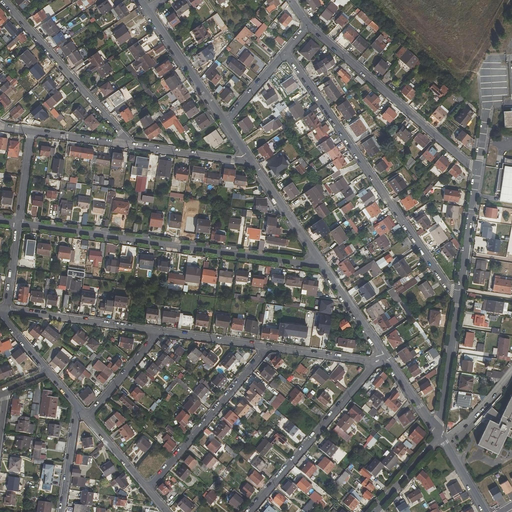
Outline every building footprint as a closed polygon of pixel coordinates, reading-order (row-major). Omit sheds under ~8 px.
[(27,2),(29,0),(28,0),(16,0),(15,1),(22,9),(29,4),(27,2)] [(92,0),(78,0),(75,2),(79,7),(83,4),(86,8),(94,3),(92,0)] [(97,7),(103,16),(112,9),(107,0),(97,7)] [(115,7),(110,0),(107,0),(112,9),(113,8),(115,7)] [(190,8),(184,0),(182,0),(172,7),(179,16),(190,8)] [(266,0),(264,3),(267,7),(266,9),(269,13),(276,8),(275,7),(280,4),(278,1),(278,0),(266,0)] [(321,5),(317,0),(306,0),(313,10),(321,5)] [(113,8),(121,20),(130,14),(122,2),(115,7),(113,8)] [(337,10),(331,4),(321,15),(327,21),(337,10)] [(47,17),(42,9),(32,16),(37,24),(47,17)] [(372,21),(360,11),(357,15),(365,22),(366,21),(369,24),(372,21)] [(180,23),(174,13),(166,18),(173,29),(180,23)] [(218,25),(223,21),(217,13),(212,16),(218,25)] [(292,19),(285,13),(278,21),(285,27),(292,19)] [(348,21),(341,15),(334,22),(336,24),(338,23),(342,27),(348,21)] [(254,34),(258,38),(268,27),(263,23),(262,25),(254,17),(250,22),(258,29),(254,34)] [(42,25),(49,36),(50,35),(59,29),(54,22),(53,23),(51,19),(42,25)] [(378,26),(372,21),(369,24),(368,25),(374,30),(375,30),(378,26)] [(12,26),(9,22),(4,27),(12,36),(11,37),(13,39),(19,34),(14,28),(16,27),(14,25),(12,26)] [(198,44),(209,36),(201,24),(192,31),(196,38),(195,39),(198,44)] [(131,37),(124,27),(113,35),(120,45),(131,37)] [(224,29),(214,36),(215,38),(228,29),(226,27),(223,28),(224,29)] [(245,27),(235,38),(234,38),(239,42),(243,45),(245,43),(246,44),(249,40),(247,38),(245,36),(250,31),(245,27)] [(350,27),(343,36),(352,43),(359,36),(359,35),(350,27)] [(65,41),(66,40),(59,29),(50,35),(58,46),(59,46),(65,41)] [(385,41),(386,40),(388,43),(390,42),(392,44),(395,40),(383,30),(381,33),(386,38),(384,40),(385,41)] [(26,34),(24,31),(7,46),(10,49),(19,40),(22,43),(26,39),(24,37),(25,37),(24,36),(26,34)] [(384,38),(380,35),(371,45),(380,53),(383,49),(386,46),(381,41),(384,38)] [(275,40),(281,45),(285,41),(278,36),(275,40)] [(359,36),(352,43),(351,44),(361,53),(368,44),(359,36)] [(310,40),(300,53),(308,60),(319,48),(310,40)] [(63,51),(64,50),(68,56),(76,50),(70,42),(67,44),(65,41),(59,46),(63,51)] [(138,42),(128,49),(136,61),(137,60),(145,54),(138,42)] [(390,42),(388,43),(386,46),(383,49),(386,51),(392,44),(390,42)] [(153,49),(157,54),(165,48),(161,43),(153,49)] [(395,56),(399,59),(400,58),(404,53),(406,50),(402,47),(395,56)] [(406,50),(404,53),(400,58),(403,61),(402,61),(411,68),(419,59),(407,49),(406,50)] [(27,50),(19,57),(27,65),(30,69),(32,68),(37,63),(38,62),(27,50)] [(76,50),(68,56),(75,67),(84,61),(76,50)] [(205,50),(197,55),(201,61),(209,55),(205,50)] [(246,51),(238,60),(247,67),(254,58),(246,51)] [(92,66),(89,68),(92,73),(96,70),(104,64),(96,53),(88,59),(92,66)] [(137,69),(141,66),(145,72),(155,65),(147,53),(145,54),(137,60),(138,62),(134,65),(137,69)] [(204,65),(212,59),(209,55),(201,61),(204,65)] [(329,55),(313,66),(319,75),(335,64),(329,55)] [(233,59),(228,65),(240,75),(245,70),(233,59)] [(381,60),(374,68),(382,75),(389,67),(381,60)] [(172,68),(168,61),(152,72),(157,79),(172,68)] [(218,65),(215,62),(204,74),(207,77),(206,77),(215,84),(221,78),(213,71),(218,65)] [(46,73),(37,63),(32,68),(40,78),(46,73)] [(102,79),(113,72),(107,63),(104,64),(96,70),(102,79)] [(341,69),(340,69),(337,66),(333,69),(342,77),(341,79),(346,83),(351,78),(341,69)] [(392,74),(389,71),(384,77),(387,80),(392,74)] [(0,88),(4,93),(11,87),(17,81),(14,78),(13,79),(9,74),(4,78),(3,77),(0,79),(0,88)] [(175,74),(164,81),(171,91),(181,84),(175,74)] [(431,79),(437,84),(441,79),(436,74),(433,77),(431,79)] [(235,77),(228,82),(232,87),(239,81),(235,77)] [(42,86),(52,97),(57,92),(56,89),(58,87),(59,88),(60,88),(59,87),(59,86),(58,85),(56,86),(50,78),(42,86)] [(298,87),(292,78),(282,85),(288,93),(298,87)] [(326,87),(323,89),(332,102),(341,96),(330,80),(324,84),(326,87)] [(108,82),(100,88),(105,96),(113,90),(108,82)] [(410,100),(411,99),(413,101),(414,99),(418,95),(412,89),(414,86),(409,82),(401,92),(410,100)] [(180,104),(190,97),(181,84),(171,91),(180,104)] [(436,95),(434,97),(438,100),(443,94),(444,95),(449,90),(443,85),(439,90),(433,84),(429,89),(436,95)] [(6,95),(13,89),(11,87),(4,93),(6,95)] [(227,89),(225,90),(223,88),(218,93),(221,95),(219,97),(227,103),(234,95),(227,89)] [(450,93),(461,102),(464,99),(453,89),(450,93)] [(118,90),(108,97),(117,110),(123,105),(122,103),(125,100),(118,90)] [(266,101),(264,102),(266,107),(278,98),(272,90),(267,93),(265,90),(261,94),(266,101)] [(51,108),(63,97),(57,92),(52,97),(46,102),(51,108)] [(150,92),(147,94),(154,103),(157,101),(150,92)] [(11,103),(3,94),(0,96),(0,103),(1,105),(0,105),(0,106),(3,110),(11,103)] [(368,96),(364,101),(375,112),(379,108),(368,96)] [(198,112),(191,101),(182,108),(189,118),(198,112)] [(346,101),(337,107),(346,120),(355,114),(346,101)] [(279,113),(288,107),(284,102),(276,107),(279,113)] [(43,104),(42,103),(24,119),(28,123),(34,118),(35,117),(37,115),(38,117),(45,111),(54,120),(56,119),(49,111),(43,104)] [(299,108),(300,107),(298,103),(296,104),(289,109),(296,119),(303,114),(299,108)] [(117,115),(120,113),(126,122),(134,117),(125,104),(123,105),(117,110),(115,111),(117,115)] [(11,111),(12,112),(10,114),(15,119),(24,111),(19,105),(17,108),(16,107),(11,111)] [(80,106),(72,113),(80,122),(88,115),(80,106)] [(447,113),(439,106),(432,114),(440,121),(447,113)] [(466,107),(455,120),(464,128),(472,118),(470,117),(474,113),(466,107)] [(397,114),(389,108),(382,116),(389,123),(397,114)] [(170,118),(170,119),(162,124),(162,125),(165,129),(173,124),(178,130),(182,126),(171,110),(163,115),(158,119),(159,120),(160,122),(171,114),(173,116),(170,118)] [(320,126),(320,125),(311,112),(300,120),(305,128),(307,126),(311,132),(314,129),(320,126)] [(202,130),(210,124),(203,113),(195,119),(197,121),(196,122),(202,130)] [(148,114),(140,120),(145,128),(153,122),(148,114)] [(100,124),(91,115),(84,121),(92,131),(100,124)] [(247,117),(238,123),(245,134),(254,127),(247,117)] [(277,117),(265,125),(262,127),(266,132),(272,128),(274,131),(282,125),(277,117)] [(367,131),(359,119),(349,126),(357,137),(367,131)] [(148,138),(150,136),(152,138),(161,132),(156,123),(144,131),(148,138)] [(326,124),(321,127),(320,126),(314,129),(320,138),(326,134),(325,133),(330,130),(326,124)] [(408,131),(407,132),(402,127),(396,134),(405,142),(412,134),(408,131)] [(223,141),(215,130),(206,136),(214,148),(223,141)] [(455,138),(467,148),(474,140),(462,130),(455,138)] [(424,135),(423,136),(419,132),(413,140),(418,144),(416,146),(421,151),(429,141),(427,139),(428,138),(424,135)] [(382,149),(373,136),(362,144),(364,148),(371,157),(382,149)] [(319,145),(325,153),(328,152),(335,147),(328,138),(319,145)] [(17,157),(19,143),(10,141),(8,156),(17,157)] [(274,155),(266,143),(257,149),(262,156),(264,155),(267,160),(274,155)] [(40,155),(50,156),(51,147),(41,146),(40,155)] [(67,155),(81,157),(82,148),(68,146),(67,155)] [(430,162),(438,153),(429,146),(419,158),(423,161),(426,158),(430,162)] [(341,155),(335,147),(328,152),(334,160),(341,155)] [(91,161),(96,162),(97,156),(93,155),(94,150),(82,148),(81,157),(91,159),(91,161)] [(284,150),(276,155),(278,158),(286,154),(284,150)] [(121,166),(123,154),(113,153),(111,165),(121,166)] [(108,165),(110,156),(97,154),(97,156),(96,162),(96,164),(108,165)] [(344,158),(341,155),(334,160),(329,164),(335,173),(347,164),(343,159),(344,158)] [(404,165),(408,171),(416,162),(409,155),(403,163),(404,165)] [(445,160),(446,160),(441,155),(434,164),(438,169),(441,171),(442,172),(449,164),(445,160)] [(273,171),(275,175),(280,172),(289,166),(285,161),(282,156),(269,166),(273,171)] [(135,192),(138,192),(143,158),(136,157),(136,163),(135,167),(132,167),(131,174),(138,175),(135,192)] [(298,159),(297,160),(299,162),(300,164),(295,167),(301,175),(310,168),(309,166),(305,169),(304,168),(307,166),(301,157),(298,159)] [(145,193),(150,158),(143,158),(138,192),(143,193),(145,193)] [(52,172),(63,174),(64,160),(55,159),(52,172)] [(500,204),(511,205),(511,160),(505,159),(505,164),(503,164),(502,170),(500,170),(500,173),(503,174),(500,204)] [(169,177),(172,162),(159,160),(156,179),(160,179),(160,176),(169,177)] [(390,170),(383,160),(376,166),(380,173),(386,169),(388,172),(390,170)] [(454,180),(462,172),(454,165),(448,172),(454,177),(452,179),(454,180)] [(181,168),(177,168),(175,180),(187,181),(189,170),(186,169),(186,168),(181,167),(181,168)] [(192,177),(203,179),(205,168),(193,167),(192,177)] [(234,185),(235,176),(236,170),(224,169),(223,180),(226,180),(225,187),(233,189),(234,185)] [(206,183),(218,185),(220,175),(208,173),(206,183)] [(98,175),(94,174),(93,183),(107,185),(108,181),(104,180),(104,177),(98,176),(98,175)] [(241,177),(242,177),(235,176),(234,185),(245,187),(246,178),(241,177)] [(398,176),(388,182),(396,194),(407,186),(403,180),(401,180),(398,176)] [(338,187),(347,202),(355,196),(342,178),(334,184),(336,188),(338,187)] [(59,185),(58,192),(60,192),(61,181),(46,179),(46,183),(59,185)] [(328,184),(324,179),(321,182),(327,191),(329,194),(331,193),(326,185),(328,184)] [(299,193),(292,182),(283,188),(291,199),(299,193)] [(319,184),(311,189),(305,193),(313,206),(319,201),(316,197),(317,196),(319,199),(323,197),(322,196),(323,195),(322,193),(324,191),(319,184)] [(425,195),(427,198),(438,186),(433,185),(425,195)] [(49,189),(49,191),(47,191),(47,198),(56,199),(57,192),(53,191),(53,190),(49,189)] [(370,191),(367,193),(365,189),(358,194),(365,205),(373,201),(371,197),(373,196),(370,191)] [(445,190),(443,200),(457,202),(459,192),(445,190)] [(13,192),(3,191),(1,203),(11,205),(13,192)] [(115,195),(115,192),(107,191),(106,202),(111,203),(111,197),(113,197),(114,194),(115,195)] [(137,201),(153,203),(154,197),(142,195),(143,193),(138,192),(137,201)] [(417,203),(411,194),(400,201),(407,210),(417,203)] [(33,196),(32,205),(42,206),(44,197),(33,196)] [(85,208),(89,208),(91,198),(79,197),(77,207),(81,207),(85,208)] [(254,211),(263,213),(267,213),(266,199),(256,199),(256,206),(254,206),(254,211)] [(330,213),(321,200),(319,201),(313,206),(312,206),(321,219),(330,213)] [(62,203),(61,214),(71,215),(73,205),(67,204),(67,201),(61,201),(61,203),(62,203)] [(127,214),(129,203),(114,201),(112,212),(127,214)] [(94,202),(93,212),(104,214),(105,204),(94,202)] [(375,216),(381,212),(374,202),(365,208),(369,213),(372,218),(370,219),(369,219),(372,223),(377,219),(375,216)] [(351,209),(347,204),(339,209),(343,214),(351,209)] [(445,217),(458,219),(460,207),(447,205),(445,217)] [(498,209),(486,207),(485,217),(497,219),(498,209)] [(343,214),(339,209),(338,208),(336,209),(344,222),(347,220),(343,214)] [(163,215),(151,213),(150,225),(162,226),(163,215)] [(423,213),(419,216),(418,214),(413,218),(414,219),(414,220),(416,224),(419,222),(424,229),(431,224),(423,213)] [(169,227),(181,229),(182,216),(170,214),(169,227)] [(275,228),(277,219),(268,217),(266,233),(280,235),(280,229),(275,228)] [(239,230),(241,219),(229,218),(228,228),(239,230)] [(384,234),(392,228),(393,227),(386,218),(377,224),(384,234)] [(209,233),(210,221),(198,219),(196,231),(209,233)] [(321,219),(318,221),(311,226),(318,235),(321,238),(330,232),(321,219)] [(356,234),(359,232),(350,219),(347,220),(353,228),(356,234)] [(447,239),(439,227),(430,233),(438,245),(447,239)] [(483,227),(482,237),(491,238),(493,228),(483,227)] [(260,240),(260,235),(261,230),(248,228),(247,234),(250,234),(249,239),(260,240)] [(332,235),(339,245),(342,243),(348,239),(341,229),(332,235)] [(216,234),(216,232),(212,231),(211,239),(225,242),(226,236),(216,234)] [(359,239),(355,234),(352,236),(361,249),(365,247),(359,239)] [(389,245),(383,234),(375,240),(382,250),(383,249),(389,245)] [(266,243),(285,246),(286,239),(267,236),(266,243)] [(403,248),(411,243),(407,237),(401,241),(404,245),(402,246),(403,248)] [(456,254),(458,254),(459,244),(455,238),(448,243),(449,243),(444,247),(452,257),(456,254)] [(500,241),(491,239),(490,243),(489,243),(488,248),(489,248),(489,251),(499,252),(500,241)] [(34,257),(36,241),(31,240),(31,243),(27,242),(25,256),(34,257)] [(49,255),(51,245),(38,243),(37,254),(49,255)] [(103,257),(105,243),(101,243),(100,252),(90,251),(89,260),(93,261),(93,266),(97,267),(98,261),(102,261),(102,257),(103,257)] [(343,249),(345,248),(342,243),(339,245),(333,250),(340,260),(347,255),(343,249)] [(69,262),(70,253),(71,248),(60,246),(58,258),(62,258),(62,261),(69,262)] [(153,266),(154,257),(138,254),(136,264),(140,265),(140,268),(148,269),(148,266),(153,266)] [(393,259),(389,254),(376,263),(380,268),(390,261),(391,263),(385,267),(386,270),(393,265),(399,261),(396,257),(393,259)] [(132,269),(133,257),(121,255),(120,262),(119,267),(132,269)] [(412,271),(403,258),(399,261),(393,265),(401,278),(404,276),(411,271),(412,271)] [(344,275),(346,274),(348,277),(352,274),(355,272),(347,259),(340,263),(338,265),(344,275)] [(107,260),(106,271),(118,272),(119,267),(120,262),(107,260)] [(382,272),(373,260),(355,272),(352,274),(354,277),(359,273),(361,275),(371,269),(373,271),(370,273),(374,278),(382,272)] [(475,270),(473,283),(483,285),(485,271),(483,271),(484,261),(478,260),(476,270),(475,270)] [(157,270),(169,272),(170,262),(158,261),(157,270)] [(199,261),(192,261),(191,268),(198,269),(199,261)] [(208,270),(208,263),(204,262),(201,282),(216,284),(216,277),(217,271),(208,270)] [(85,270),(68,267),(67,275),(72,276),(84,278),(85,270)] [(186,268),(185,276),(185,281),(198,283),(200,270),(186,268)] [(231,283),(233,273),(220,270),(218,281),(231,283)] [(244,273),(244,271),(236,270),(235,281),(247,282),(248,273),(244,273)] [(169,283),(184,285),(185,281),(185,276),(182,275),(179,275),(170,273),(169,283)] [(81,282),(71,280),(72,276),(67,275),(67,278),(66,287),(65,289),(70,289),(69,292),(77,293),(77,291),(80,291),(81,282)] [(273,280),(273,282),(283,283),(284,276),(272,275),(271,280),(273,280)] [(411,275),(406,278),(404,276),(401,278),(392,285),(393,287),(393,288),(399,284),(400,285),(407,280),(408,281),(413,278),(411,275)] [(417,282),(417,283),(421,280),(424,278),(421,275),(415,279),(415,280),(404,287),(405,289),(404,290),(405,291),(406,291),(406,290),(417,282)] [(263,278),(263,277),(253,276),(252,280),(253,280),(252,286),(262,287),(262,284),(266,284),(267,279),(263,278)] [(287,285),(302,287),(303,279),(299,278),(288,277),(287,285)] [(511,293),(511,285),(511,281),(494,278),(493,291),(511,293)] [(316,295),(318,281),(303,279),(302,287),(301,290),(310,291),(309,295),(316,295)] [(434,294),(426,281),(418,286),(426,298),(430,296),(431,297),(434,294)] [(375,294),(368,282),(361,287),(358,289),(361,293),(360,294),(362,297),(363,296),(367,300),(375,294)] [(361,287),(359,283),(347,291),(350,295),(358,289),(361,287)] [(18,301),(27,302),(29,288),(20,287),(18,301)] [(89,292),(89,288),(83,287),(80,302),(94,304),(96,293),(89,292)] [(396,292),(393,288),(393,287),(390,289),(392,292),(391,292),(398,303),(399,302),(402,300),(399,296),(396,292)] [(42,303),(43,292),(31,291),(30,302),(42,303)] [(58,296),(48,295),(47,304),(57,305),(58,296)] [(257,295),(257,298),(250,297),(249,301),(266,304),(266,299),(260,298),(261,295),(257,295)] [(126,308),(127,298),(115,296),(114,301),(113,306),(126,308)] [(111,315),(112,313),(113,306),(114,301),(105,300),(105,304),(101,304),(100,310),(105,310),(104,314),(111,315)] [(333,301),(322,300),(320,312),(331,314),(333,312),(333,310),(332,308),(333,301)] [(486,311),(501,314),(503,302),(488,300),(486,311)] [(378,302),(366,310),(373,320),(376,318),(383,313),(384,312),(378,302)] [(404,309),(410,318),(413,316),(407,308),(404,309)] [(157,320),(159,310),(147,309),(145,318),(157,320)] [(175,323),(176,313),(163,311),(162,322),(175,323)] [(429,324),(438,326),(439,324),(440,317),(440,312),(431,311),(429,324)] [(294,313),(293,317),(302,320),(304,314),(297,312),(297,314),(294,313)] [(183,315),(183,314),(180,313),(178,325),(191,326),(191,323),(193,323),(193,319),(192,318),(192,317),(183,315)] [(384,332),(392,326),(383,313),(376,318),(379,321),(377,322),(384,332)] [(207,327),(209,316),(197,314),(195,325),(207,327)] [(484,321),(485,316),(475,314),(474,326),(488,328),(488,322),(484,321)] [(215,326),(228,328),(230,317),(217,315),(215,326)] [(322,335),(324,333),(328,333),(331,317),(320,315),(318,332),(318,334),(320,335),(322,335)] [(421,333),(423,332),(414,318),(413,316),(410,318),(421,333)] [(233,318),(232,329),(243,330),(244,320),(233,318)] [(350,326),(345,319),(338,324),(343,331),(350,326)] [(259,328),(257,328),(258,322),(247,320),(245,331),(257,334),(259,328)] [(34,338),(35,336),(38,339),(41,334),(44,331),(36,324),(29,333),(34,338)] [(289,324),(287,334),(303,337),(304,326),(289,324)] [(58,338),(61,336),(48,326),(44,331),(41,334),(53,345),(58,338)] [(72,338),(82,346),(89,338),(79,329),(72,338)] [(279,331),(262,329),(261,337),(277,339),(279,331)] [(402,342),(395,332),(387,338),(394,348),(402,342)] [(433,346),(427,337),(423,332),(421,333),(430,347),(433,346)] [(472,347),(473,333),(466,332),(464,346),(472,347)] [(133,345),(134,339),(120,337),(119,346),(123,347),(123,348),(133,350),(134,345),(133,345)] [(338,345),(355,348),(356,340),(339,338),(338,345)] [(498,356),(497,359),(506,360),(507,357),(510,339),(499,338),(497,355),(498,356)] [(94,351),(99,345),(92,339),(87,345),(94,351)] [(168,340),(164,345),(159,341),(156,344),(168,354),(170,350),(167,348),(168,347),(170,349),(174,344),(168,340)] [(0,353),(4,351),(13,348),(11,344),(9,341),(1,344),(2,346),(0,346),(0,353)] [(21,359),(25,356),(17,346),(13,348),(4,351),(7,357),(12,355),(18,363),(23,360),(21,359)] [(175,355),(173,353),(170,357),(174,361),(176,362),(186,351),(182,348),(181,348),(180,347),(178,348),(174,352),(176,354),(175,355)] [(195,362),(200,356),(203,359),(207,354),(204,351),(202,353),(200,351),(199,351),(195,347),(188,356),(195,362)] [(413,357),(406,347),(397,353),(404,363),(413,357)] [(438,353),(434,347),(428,351),(434,359),(437,356),(436,354),(438,353)] [(101,355),(104,351),(102,349),(97,356),(96,357),(99,360),(102,356),(101,355)] [(60,351),(52,361),(63,369),(70,360),(60,351)] [(170,357),(167,355),(163,352),(158,359),(158,360),(155,364),(161,369),(162,370),(168,362),(172,365),(174,361),(170,357)] [(211,368),(218,359),(209,352),(207,354),(203,359),(202,360),(211,368)] [(269,362),(275,355),(279,353),(273,352),(269,354),(264,360),(271,366),(272,365),(269,362)] [(221,362),(220,363),(229,371),(235,364),(233,362),(236,358),(239,361),(241,357),(236,353),(233,356),(229,353),(221,362)] [(492,362),(492,358),(465,354),(465,356),(464,356),(462,370),(471,371),(473,362),(474,362),(474,360),(492,362)] [(277,368),(283,361),(277,356),(276,358),(275,357),(271,362),(277,368)] [(111,362),(107,367),(110,369),(111,369),(115,372),(122,363),(118,359),(116,362),(115,361),(113,364),(111,362)] [(76,361),(68,371),(78,379),(78,378),(82,374),(85,370),(86,369),(76,361)] [(146,370),(154,377),(161,369),(155,364),(152,361),(147,366),(149,368),(146,370)] [(304,374),(307,370),(300,363),(294,370),(301,375),(303,373),(304,374)] [(421,372),(415,364),(408,369),(413,377),(421,372)] [(10,365),(0,368),(0,378),(4,376),(5,378),(14,374),(10,365)] [(310,371),(313,374),(318,368),(315,365),(310,371)] [(341,375),(345,372),(339,365),(329,376),(327,378),(329,380),(331,378),(334,382),(338,378),(340,380),(343,377),(341,375)] [(267,380),(275,372),(267,366),(260,374),(267,380)] [(322,385),(327,378),(329,376),(319,367),(318,368),(313,374),(311,376),(322,385)] [(88,379),(91,375),(85,370),(82,374),(85,376),(88,379)] [(103,384),(109,377),(102,371),(96,378),(103,384)] [(148,380),(145,378),(147,376),(142,372),(135,381),(142,387),(148,380)] [(377,389),(388,376),(383,372),(372,385),(377,389)] [(473,378),(474,375),(461,373),(459,388),(472,390),(473,378)] [(220,389),(228,380),(220,374),(212,383),(220,389)] [(277,377),(284,383),(286,380),(280,374),(277,377)] [(185,390),(188,386),(180,379),(177,383),(185,390)] [(168,394),(170,392),(177,383),(174,380),(166,390),(167,391),(166,393),(168,394)] [(273,380),(269,385),(276,390),(279,385),(273,380)] [(260,395),(265,388),(259,382),(257,384),(254,381),(249,386),(260,395)] [(432,389),(427,381),(419,387),(424,394),(432,389)] [(337,382),(334,384),(344,392),(346,389),(337,382)] [(193,392),(201,399),(209,390),(205,386),(202,384),(200,383),(193,392)] [(138,402),(145,394),(136,387),(130,395),(138,402)] [(245,398),(254,405),(261,397),(250,387),(248,391),(249,392),(248,394),(245,398)] [(292,397),(288,401),(295,406),(304,395),(299,391),(295,387),(289,395),(292,397)] [(371,387),(366,394),(371,398),(376,391),(371,387)] [(87,405),(96,397),(88,388),(79,395),(87,405)] [(51,398),(52,392),(43,391),(40,416),(55,419),(58,399),(51,398)] [(377,408),(384,398),(376,391),(371,398),(370,399),(374,402),(373,404),(377,408)] [(395,399),(398,395),(394,391),(384,404),(395,412),(401,405),(395,399)] [(325,405),(331,398),(324,392),(318,399),(325,405)] [(457,405),(470,407),(472,393),(459,392),(457,405)] [(511,392),(500,418),(498,418),(500,414),(492,408),(483,418),(481,422),(486,424),(477,444),(486,448),(493,452),(497,453),(506,435),(511,438),(511,430),(508,429),(509,427),(511,427),(511,392)] [(134,407),(138,411),(140,408),(136,404),(135,405),(123,395),(119,400),(131,410),(134,407)] [(183,407),(192,415),(201,403),(192,396),(183,407)] [(282,402),(277,397),(273,401),(279,406),(282,402)] [(19,405),(20,400),(12,399),(10,414),(22,416),(23,406),(19,405)] [(234,411),(241,418),(251,407),(242,400),(237,405),(238,406),(234,411)] [(147,414),(149,416),(154,410),(159,405),(155,402),(150,408),(151,410),(147,414)] [(316,414),(320,410),(314,405),(311,409),(316,414)] [(371,410),(365,405),(362,409),(372,418),(377,412),(372,409),(371,410)] [(354,406),(348,412),(346,414),(354,421),(358,424),(365,415),(354,406)] [(269,413),(267,411),(262,417),(266,420),(267,419),(276,409),(273,407),(269,413)] [(230,409),(221,420),(222,421),(231,428),(232,429),(234,426),(232,424),(239,417),(230,409)] [(175,419),(181,424),(185,427),(189,422),(188,420),(190,417),(182,410),(175,419)] [(120,422),(124,418),(117,411),(104,423),(109,429),(119,420),(120,422)] [(403,427),(415,419),(409,411),(398,419),(403,427)] [(354,421),(346,414),(345,414),(336,425),(337,425),(345,432),(354,421)] [(29,422),(29,418),(21,416),(20,421),(18,432),(28,433),(30,422),(29,422)] [(282,425),(281,426),(283,428),(290,421),(286,418),(285,419),(281,424),(282,425)] [(387,431),(395,421),(392,418),(384,428),(387,431)] [(44,424),(47,425),(48,420),(40,419),(38,427),(43,428),(44,424)] [(212,432),(221,440),(231,428),(222,421),(212,432)] [(283,428),(292,436),(295,433),(294,432),(298,428),(290,421),(283,428)] [(58,438),(60,426),(49,424),(47,436),(58,438)] [(134,435),(129,427),(126,424),(118,429),(126,440),(134,435)] [(184,433),(187,429),(180,424),(178,428),(184,433)] [(178,440),(182,436),(168,425),(165,428),(178,440)] [(351,438),(345,432),(337,425),(334,429),(339,433),(338,434),(348,442),(351,438)] [(416,445),(426,434),(417,427),(408,438),(416,445)] [(273,436),(269,441),(273,445),(277,439),(283,444),(287,439),(280,434),(279,435),(273,430),(270,433),(273,436)] [(170,452),(176,444),(175,443),(170,438),(171,437),(167,434),(162,439),(166,442),(163,446),(170,452)] [(30,448),(31,438),(17,436),(16,446),(19,447),(19,449),(22,449),(22,447),(30,448)] [(93,448),(91,438),(82,439),(84,449),(93,448)] [(145,452),(151,445),(142,438),(136,445),(145,452)] [(255,449),(263,456),(273,445),(269,441),(265,438),(255,449)] [(214,453),(220,445),(213,439),(209,444),(207,443),(205,445),(214,453)] [(406,440),(403,444),(410,449),(412,446),(406,440)] [(42,443),(42,442),(35,441),(34,446),(33,458),(35,458),(43,459),(43,456),(40,456),(41,448),(44,449),(45,444),(42,443)] [(325,444),(326,445),(321,450),(330,458),(337,449),(327,441),(325,444)] [(90,455),(92,456),(104,446),(101,442),(96,446),(98,448),(90,455)] [(400,458),(407,450),(399,443),(396,447),(397,448),(394,453),(400,458)] [(231,455),(234,458),(238,454),(227,445),(225,447),(232,454),(231,455)] [(384,466),(390,470),(399,460),(390,452),(381,463),(384,466)] [(202,462),(210,469),(218,460),(210,453),(202,462)] [(82,460),(95,462),(92,457),(77,455),(75,464),(81,465),(82,460)] [(191,468),(197,462),(189,455),(184,462),(191,468)] [(19,474),(22,459),(10,457),(8,472),(14,472),(13,473),(19,474)] [(257,457),(251,465),(260,472),(263,469),(262,468),(265,464),(257,457)] [(334,466),(325,458),(317,467),(327,475),(334,466)] [(363,464),(356,458),(354,460),(362,466),(363,464)] [(366,470),(375,477),(384,466),(381,463),(375,458),(366,470)] [(99,468),(103,474),(105,477),(116,471),(110,461),(99,468)] [(309,462),(301,471),(304,474),(309,478),(317,469),(309,462)] [(53,476),(54,466),(44,464),(41,475),(44,475),(43,484),(51,485),(53,476)] [(176,474),(184,481),(191,472),(183,465),(176,474)] [(222,479),(231,469),(228,466),(226,468),(219,476),(222,478),(222,479)] [(80,477),(81,470),(73,469),(72,476),(74,476),(80,477)] [(257,485),(263,478),(254,471),(248,478),(257,485)] [(340,486),(349,475),(345,471),(335,482),(338,484),(340,486)] [(356,480),(358,477),(351,471),(349,475),(356,480)] [(416,478),(422,483),(428,476),(422,471),(416,478)] [(123,474),(115,481),(114,480),(109,483),(110,485),(112,487),(117,483),(123,490),(128,485),(124,480),(126,478),(123,474)] [(81,487),(82,477),(80,477),(74,476),(72,486),(81,487)] [(222,478),(219,476),(211,486),(214,488),(222,478)] [(7,490),(11,491),(11,495),(16,495),(17,492),(18,492),(19,486),(20,479),(9,477),(7,490)] [(370,482),(366,478),(361,484),(371,492),(374,488),(369,483),(370,482)] [(305,491),(310,485),(302,479),(297,485),(306,493),(307,492),(305,491)] [(451,498),(453,497),(454,498),(459,495),(458,494),(462,491),(455,479),(451,482),(452,484),(447,487),(452,496),(451,497),(451,498)] [(166,483),(165,482),(158,488),(164,495),(169,491),(170,492),(172,490),(171,488),(173,486),(168,480),(166,483)] [(289,496),(296,487),(289,481),(281,490),(289,496)] [(511,488),(508,481),(501,485),(506,495),(511,491),(511,488)] [(248,498),(254,491),(247,484),(240,491),(248,498)] [(218,495),(212,490),(214,488),(211,486),(209,487),(207,490),(209,492),(208,494),(206,492),(204,495),(206,496),(204,498),(202,497),(200,499),(204,502),(209,506),(217,498),(216,497),(218,495)] [(373,497),(366,491),(366,489),(363,486),(361,489),(365,492),(362,495),(369,501),(373,497)] [(497,486),(490,490),(495,500),(502,496),(497,486)] [(411,504),(423,497),(418,489),(405,497),(409,503),(410,502),(411,504)] [(462,500),(469,496),(466,491),(460,495),(461,497),(462,500)] [(89,506),(91,507),(93,494),(81,492),(80,505),(89,506)] [(285,505),(289,502),(279,493),(273,501),(280,507),(283,503),(285,505)] [(317,504),(320,501),(322,498),(315,493),(311,499),(313,501),(317,504)] [(16,495),(11,495),(6,494),(6,498),(5,505),(15,507),(16,495)] [(237,509),(244,501),(237,495),(235,494),(229,502),(237,509)] [(343,503),(352,511),(359,502),(350,494),(343,503)] [(184,511),(190,511),(195,506),(184,497),(177,505),(184,511)] [(126,503),(126,499),(117,498),(116,506),(124,507),(124,503),(126,503)] [(436,503),(434,500),(427,504),(431,511),(437,508),(439,507),(438,506),(436,503)] [(50,511),(51,503),(39,501),(36,511),(50,511)] [(309,502),(302,510),(303,511),(309,511),(317,504),(313,501),(310,504),(309,502)] [(297,511),(299,508),(294,503),(291,507),(297,511)]
